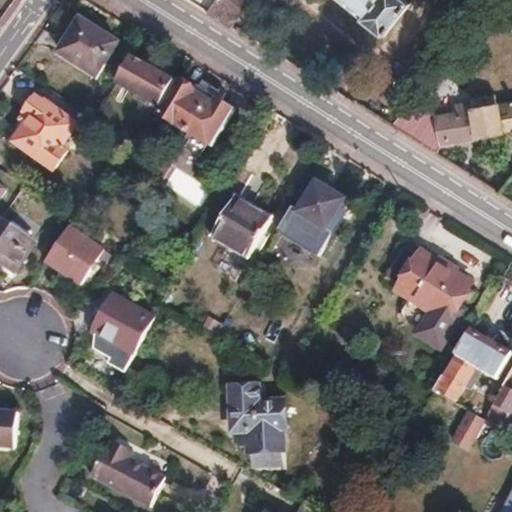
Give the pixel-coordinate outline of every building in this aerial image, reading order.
[(189,0),(209,12),(218,0),(189,0)] [(218,0),(209,12),(231,26),(251,0),(343,0),(363,16),(362,18),(382,35),(408,3),(404,0),(218,0)] [(83,22),(61,56),(98,78),(120,45),(83,22)] [(132,59),(117,85),(160,108),(175,83),(132,59)] [(181,86),(163,117),(215,145),(235,110),(211,96),(216,88),(202,80),(194,93),(181,86)] [(471,105),(435,110),(439,135),(511,127),(511,99),(495,102),(493,89),(469,92),(471,105)] [(33,116),(10,152),(52,178),(70,147),(64,143),(79,120),(44,98),(42,100),(35,95),(25,111),(33,116)] [(341,210),(343,205),(329,197),(332,193),(317,184),(299,214),(291,209),(276,235),(318,260),(345,212),(341,210)] [(332,193),(329,197),(343,205),(345,201),(332,193)] [(237,196),(213,236),(248,258),(273,218),(237,196)] [(8,220),(0,231),(0,254),(21,268),(39,240),(8,220)] [(68,229),(45,263),(81,286),(104,252),(68,229)] [(405,249),(387,278),(401,286),(397,292),(429,310),(416,333),(441,349),(467,307),(461,303),(473,284),(422,252),(419,257),(405,249)] [(0,254),(0,261),(17,273),(21,268),(0,254)] [(155,321),(115,297),(93,335),(95,336),(93,350),(110,360),(107,365),(125,375),(146,338),(155,321)] [(217,315),(208,330),(217,334),(225,320),(217,315)] [(225,320),(217,334),(226,339),(234,325),(225,320)] [(445,376),(435,391),(440,394),(442,391),(459,400),(478,368),(498,380),(511,356),(511,353),(472,330),(457,355),(462,358),(458,365),(453,362),(447,372),(452,374),(449,379),(445,376)] [(495,401),(484,419),(506,431),(511,421),(511,415),(504,411),(511,397),(511,391),(504,387),(495,401)] [(260,388),(236,389),(239,430),(250,429),(252,450),(282,449),(283,448),(281,427),(286,427),(284,401),(260,402),(260,388)] [(485,395),(474,413),(484,419),(495,401),(485,395)] [(0,442),(16,443),(18,409),(2,408),(0,408),(0,442)] [(470,414),(454,441),(468,449),(484,422),(470,414)] [(109,449),(94,477),(153,509),(169,479),(147,468),(145,473),(135,468),(138,463),(131,459),(135,452),(115,442),(111,451),(109,449)] [(282,449),(252,450),(253,466),(282,464),(282,449)] [(138,463),(135,468),(145,473),(147,468),(138,463)] [(277,511),(264,505),(260,511),(323,511),(302,501),(295,511),(277,511)]
